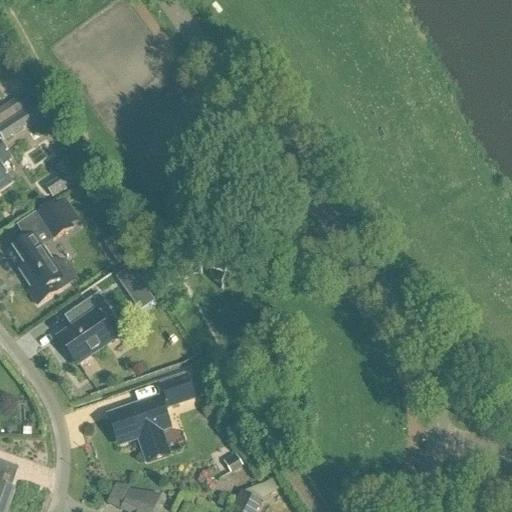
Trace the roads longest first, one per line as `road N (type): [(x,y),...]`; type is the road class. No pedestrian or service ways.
road 1 (unclassified): [(440,439),(418,354),(157,0)]
road 2 (residential): [(57,511),(60,435),(43,395),(0,339)]
